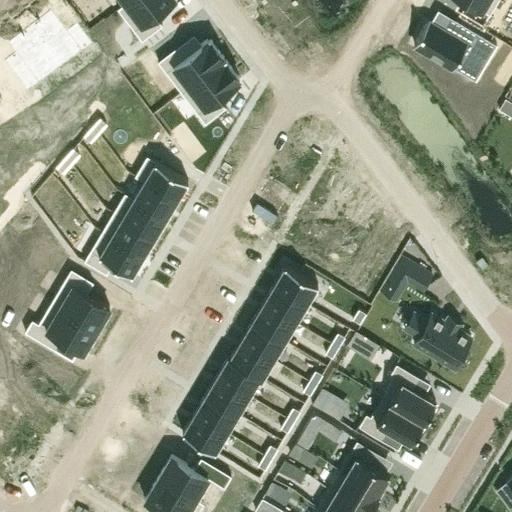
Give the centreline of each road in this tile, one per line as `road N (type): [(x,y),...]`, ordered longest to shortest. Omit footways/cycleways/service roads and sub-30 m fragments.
road 1 (residential): [(48,511),(290,98)]
road 2 (residential): [(327,95),(511,336)]
road 3 (residential): [(511,381),(433,511)]
road 4 (residential): [(290,98),(218,0)]
